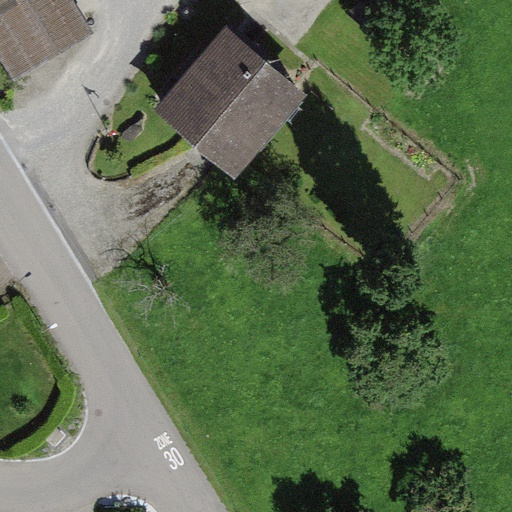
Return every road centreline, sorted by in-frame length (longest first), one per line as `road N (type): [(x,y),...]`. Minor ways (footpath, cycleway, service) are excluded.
road 1 (residential): [(0,193),(152,449)]
road 2 (residential): [(152,449),(49,499),(0,480)]
